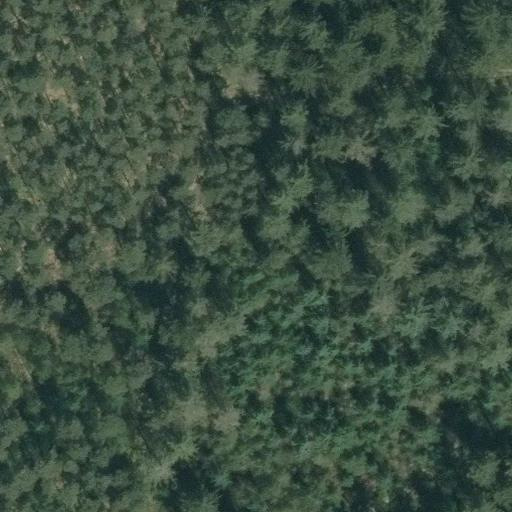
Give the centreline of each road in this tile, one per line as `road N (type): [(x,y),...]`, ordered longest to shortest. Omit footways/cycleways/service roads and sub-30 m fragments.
road 1 (track): [(137,511),(127,411),(224,0)]
road 2 (track): [(0,309),(95,127),(138,0)]
road 3 (track): [(207,85),(511,69)]
